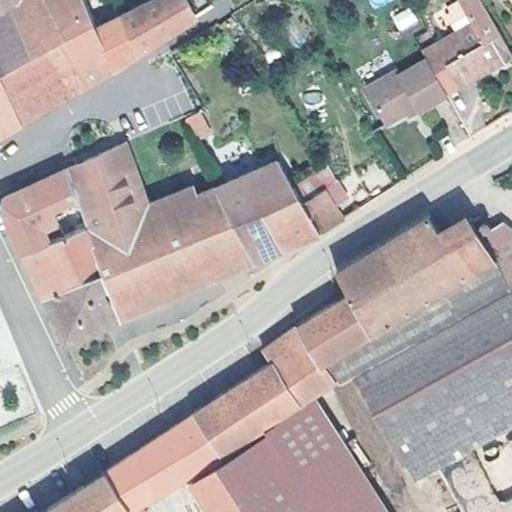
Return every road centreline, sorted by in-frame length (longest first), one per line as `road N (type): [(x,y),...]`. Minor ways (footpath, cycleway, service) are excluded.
road 1 (secondary): [(72,439),(281,282),(511,138)]
road 2 (residential): [(0,168),(156,60)]
road 3 (residential): [(72,439),(0,281)]
